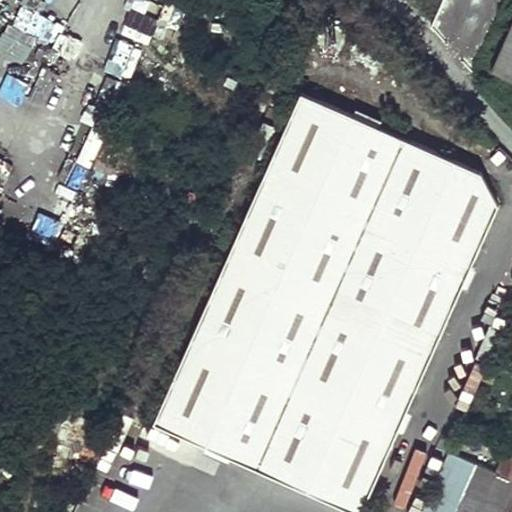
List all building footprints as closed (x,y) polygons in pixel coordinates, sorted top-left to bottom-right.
[(135,0),(123,36),(152,47),(166,9),(139,0),(135,0)] [(511,18),(492,63),(511,72),(511,18)] [(72,63),(83,44),(64,34),(53,52),(72,63)] [(128,79),(141,50),(119,41),(106,69),(128,79)] [(20,66),(2,97),(17,106),(35,75),(20,66)] [(99,95),(120,99),(124,83),(103,79),(99,95)] [(302,91),(152,418),(361,511),(502,204),(481,170),(302,91)] [(63,228),(72,209),(56,201),(47,219),(63,228)] [(511,476),(496,470),(451,450),(423,511),(504,511),(511,495),(511,476)] [(511,476),(511,457),(503,454),(496,470),(511,476)]
